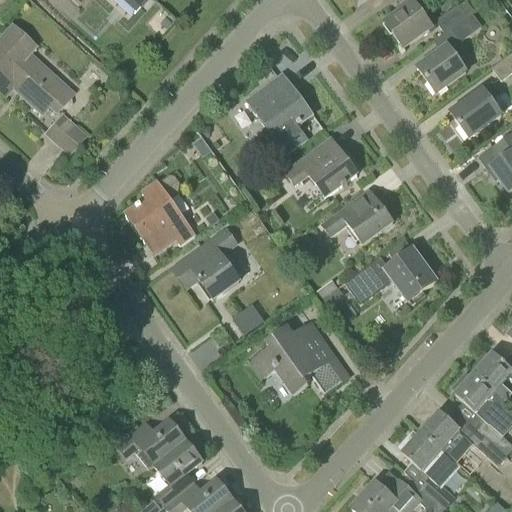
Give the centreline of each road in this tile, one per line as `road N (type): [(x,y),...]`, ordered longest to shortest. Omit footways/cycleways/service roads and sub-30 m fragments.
road 1 (residential): [(278,511),(68,227)]
road 2 (residential): [(511,274),(299,0)]
road 3 (residential): [(295,511),(511,274)]
road 4 (unclassified): [(68,227),(275,0)]
